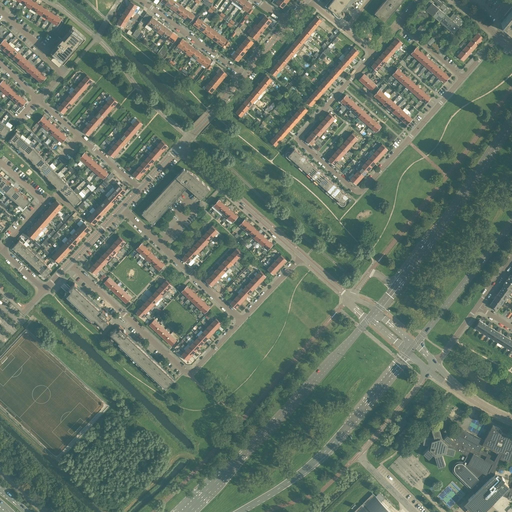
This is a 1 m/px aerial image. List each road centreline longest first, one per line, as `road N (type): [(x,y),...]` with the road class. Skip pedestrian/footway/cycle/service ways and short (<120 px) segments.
road 1 (primary): [(368,319),(186,511)]
road 2 (primary): [(237,511),(307,467),(408,353)]
road 3 (primary): [(511,120),(399,280)]
road 4 (residential): [(358,192),(297,141),(372,53)]
road 5 (residential): [(301,256),(179,147)]
road 6 (residential): [(189,372),(69,264)]
road 7 (primary): [(415,343),(511,221)]
road 8 (residential): [(358,192),(461,77)]
road 9 (residential): [(139,189),(37,99)]
road 10 (residential): [(141,0),(243,76)]
road 11 (residential): [(0,163),(44,202),(1,251)]
